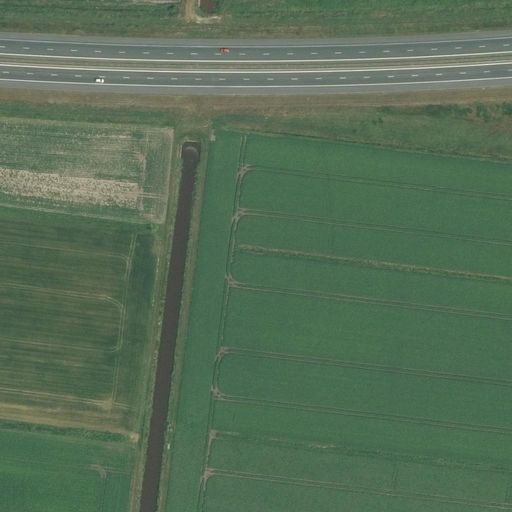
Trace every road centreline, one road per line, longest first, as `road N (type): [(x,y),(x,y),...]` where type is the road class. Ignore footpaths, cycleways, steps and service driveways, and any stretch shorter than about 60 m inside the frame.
road 1 (motorway): [(511,45),(265,54),(0,46)]
road 2 (motorway): [(0,72),(269,79),(511,70)]
